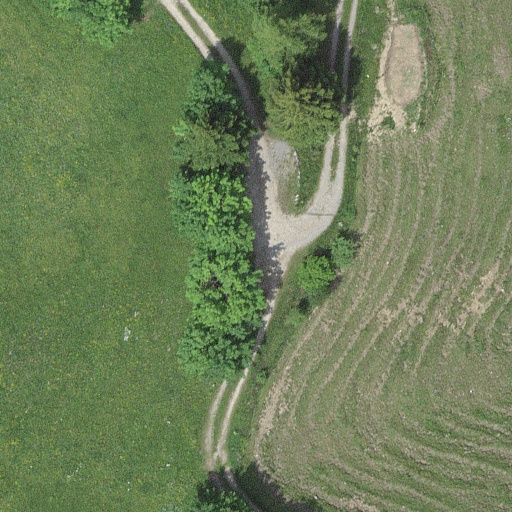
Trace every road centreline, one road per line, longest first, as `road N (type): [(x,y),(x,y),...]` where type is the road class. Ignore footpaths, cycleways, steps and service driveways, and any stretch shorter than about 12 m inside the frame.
road 1 (track): [(172,0),(241,96),(253,129),(268,241),(211,441),(214,475),(242,511)]
road 2 (track): [(268,241),(301,231),(322,213),(333,178),(347,0)]
